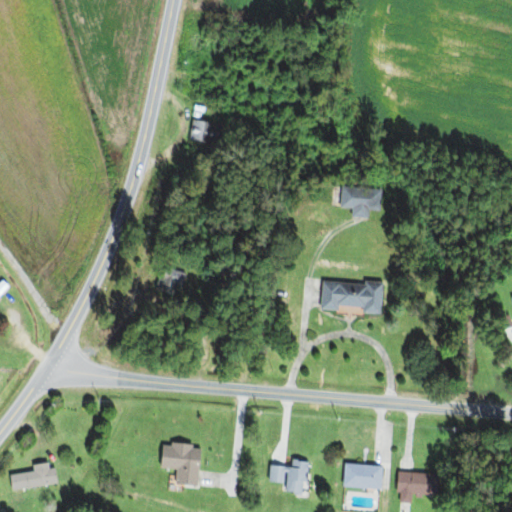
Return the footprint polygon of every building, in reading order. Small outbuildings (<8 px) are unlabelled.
[(218,125),(188,120),(185,141),(215,146),(218,125)] [(349,217),(365,217),(365,210),(377,211),(377,188),(337,187),(336,208),(349,209),(349,217)] [(174,298),(184,275),(162,266),(152,289),(174,298)] [(317,281),(315,312),(376,314),(377,283),(317,281)] [(156,469),(172,470),(171,485),(192,486),(195,446),(157,443),(156,469)] [(52,468),(45,469),(44,463),(29,465),(30,472),(5,476),(7,491),(55,484),(52,468)] [(302,463),(265,463),(265,483),(281,483),(281,494),(302,494),(302,463)] [(339,488),(375,488),(375,465),(339,465),(339,488)] [(392,503),(407,504),(407,494),(431,495),(432,474),(393,473),(392,503)]
